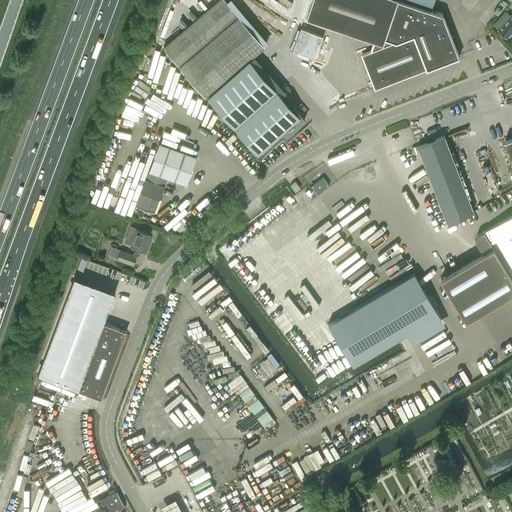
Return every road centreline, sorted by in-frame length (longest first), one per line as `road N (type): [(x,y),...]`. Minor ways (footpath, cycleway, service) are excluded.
road 1 (tertiary): [(141,511),(105,439),(108,412),(157,287),(190,233),(322,148),(511,70)]
road 2 (motorway): [(0,295),(110,0)]
road 3 (unknown): [(290,441),(227,463),(183,442),(153,394),(175,309),(193,309)]
road 4 (motorway): [(85,0),(0,228)]
road 5 (unknown): [(470,328),(456,347),(386,391),(290,441)]
road 6 (unknown): [(193,309),(290,441)]
road 7 (unknown): [(371,128),(420,255)]
